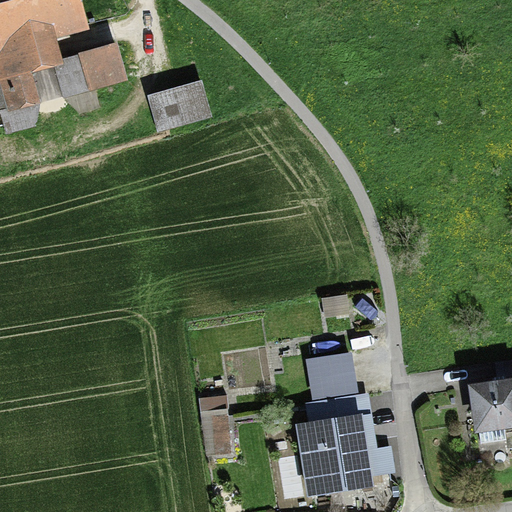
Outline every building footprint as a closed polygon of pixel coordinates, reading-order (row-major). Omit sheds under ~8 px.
[(0,0),(0,109),(2,109),(8,132),(35,125),(39,102),(30,70),(54,63),(63,98),(79,112),(100,108),(94,87),(124,78),(116,49),(83,59),(81,54),(54,61),(45,28),(78,19),(73,0),(0,0)] [(204,116),(196,87),(156,98),(164,128),(204,116)] [(310,398),(359,390),(352,349),(304,357),(310,398)] [(503,424),(511,422),(511,361),(500,363),(503,383),(473,388),(480,442),(505,438),(503,424)] [(229,433),(227,415),(227,406),(227,395),(199,398),(200,412),(203,416),(207,455),(231,453),(229,433)] [(369,476),(356,397),(307,405),(311,441),(302,443),(306,468),(315,467),(318,485),(369,476)]
